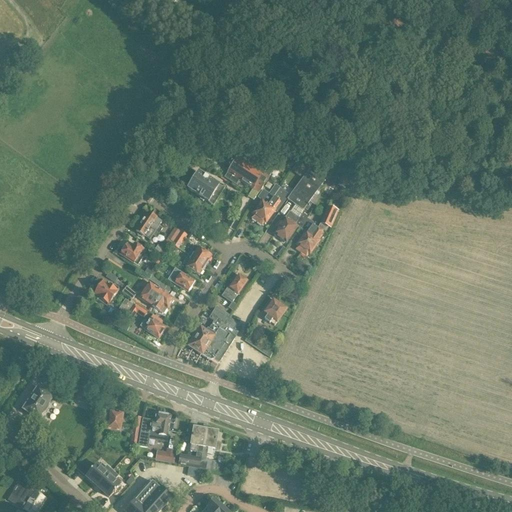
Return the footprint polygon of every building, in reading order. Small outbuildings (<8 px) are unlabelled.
[(261,191),(269,178),(238,158),(227,174),(225,178),(234,184),(236,179),(252,190),(254,187),(261,191)] [(301,162),(297,167),(306,174),(310,169),(301,162)] [(314,176),(308,172),(288,200),(303,211),(326,180),(316,173),(314,176)] [(220,196),(224,190),(199,173),(188,191),(208,204),(216,192),(220,196)] [(345,189),(349,180),(342,176),(338,186),(345,189)] [(333,191),(339,181),(331,177),(325,187),(333,191)] [(257,223),(279,189),(276,186),(273,191),(275,193),(271,197),(269,195),(264,202),(262,201),(252,215),(253,216),(251,219),(257,223)] [(254,201),(261,191),(254,187),(252,190),(248,198),(254,201)] [(279,189),(257,223),(262,226),(264,223),(265,224),(275,211),(278,213),(286,201),(285,200),(289,195),(286,193),(279,189)] [(329,228),(336,211),(328,207),(321,224),(321,225),(317,230),(319,231),(321,228),(325,230),(327,227),(329,228)] [(160,233),(162,230),(159,227),(162,223),(157,219),(148,213),(143,221),(157,230),(155,233),(159,235),(160,233)] [(299,219),(290,213),(274,235),(286,243),(298,228),(300,230),(297,234),(298,234),(307,220),(308,218),(303,214),(299,219)] [(307,220),(298,234),(302,237),(297,246),(298,247),(296,250),(301,254),(317,230),(313,227),(314,225),(307,220)] [(159,235),(155,233),(157,230),(143,221),(136,232),(144,238),(145,238),(150,241),(153,236),(156,239),(160,233),(159,235)] [(322,233),(325,230),(321,228),(319,231),(317,230),(301,254),(306,257),(308,254),(310,255),(319,242),(318,241),(323,233),(322,233)] [(168,239),(167,241),(173,244),(180,234),(175,230),(168,239)] [(173,244),(172,246),(177,249),(180,244),(186,236),(181,233),(180,234),(173,244)] [(162,249),(158,246),(155,251),(164,257),(169,251),(172,246),(173,244),(167,241),(162,249)] [(144,251),(135,245),(132,249),(127,246),(121,256),(134,264),(138,267),(145,257),(141,255),(144,251)] [(192,258),(205,267),(211,257),(195,247),(189,256),(192,258)] [(175,265),(179,259),(169,252),(165,258),(175,265)] [(158,266),(164,258),(156,253),(151,261),(158,266)] [(199,276),(205,267),(192,258),(186,267),(199,276)] [(297,267),(294,271),(297,273),(296,274),(302,277),(306,268),(301,265),(299,268),(297,267)] [(158,279),(161,274),(155,270),(152,275),(158,279)] [(181,274),(178,272),(176,270),(169,280),(189,293),(195,283),(181,274)] [(152,276),(149,281),(152,283),(160,288),(165,291),(168,286),(155,278),(152,276)] [(233,282),(225,293),(223,296),(228,300),(233,303),(238,295),(247,282),(239,276),(234,283),(233,282)] [(108,285),(103,282),(101,285),(100,284),(97,287),(114,298),(119,291),(118,291),(119,290),(109,283),(108,285)] [(149,284),(139,299),(142,301),(152,307),(148,312),(150,314),(154,308),(153,308),(163,293),(165,291),(160,288),(158,290),(152,286),(149,284)] [(163,293),(153,308),(154,308),(164,315),(174,300),(168,296),(173,289),(168,286),(165,291),(163,293)] [(109,306),(114,298),(97,287),(94,292),(95,293),(93,296),(98,299),(97,301),(107,308),(108,306),(109,306)] [(131,301),(136,296),(127,288),(122,294),(131,301)] [(277,324),(287,310),(274,301),(264,314),(267,317),(264,320),(270,324),(275,326),(276,324),(277,324)] [(126,315),(133,305),(128,302),(126,306),(122,304),(119,309),(126,315)] [(216,308),(212,314),(225,323),(228,318),(229,316),(216,308)] [(200,329),(188,348),(203,358),(203,357),(210,362),(214,361),(219,364),(235,339),(242,327),(228,318),(225,323),(212,314),(209,319),(214,322),(209,331),(205,329),(203,331),(200,329)] [(144,322),(140,328),(159,340),(166,329),(161,326),(163,323),(158,319),(155,317),(153,316),(151,319),(148,324),(144,322)] [(119,329),(126,333),(129,327),(122,323),(119,329)] [(270,359),(272,354),(248,338),(245,342),(270,359)] [(38,389),(24,411),(38,420),(40,415),(41,415),(46,412),(48,409),(49,403),(52,398),(38,389)] [(74,398),(93,405),(97,395),(78,389),(74,398)] [(122,415),(123,411),(118,410),(117,414),(111,413),(108,427),(107,428),(109,432),(110,430),(120,432),(122,415)] [(155,422),(143,420),(138,447),(147,449),(150,432),(158,434),(158,436),(160,436),(159,442),(166,443),(167,437),(171,416),(156,414),(155,422)] [(132,437),(138,438),(140,428),(132,427),(130,437),(132,437)] [(197,453),(196,459),(181,456),(179,466),(199,470),(206,429),(201,428),(200,430),(194,429),(190,452),(197,453)] [(206,429),(199,470),(216,473),(216,472),(222,473),(224,463),(222,462),(224,454),(219,454),(217,462),(206,460),(208,450),(215,452),(216,450),(220,450),(221,444),(216,443),(218,433),(211,432),(212,430),(208,429),(206,429)] [(136,448),(138,438),(132,437),(130,447),(136,448)] [(175,455),(156,451),(155,459),(174,462),(175,455)] [(97,465),(86,478),(97,488),(112,472),(106,467),(103,471),(97,465)] [(188,469),(187,477),(198,479),(200,471),(188,469)] [(112,472),(97,488),(109,499),(120,486),(114,481),(118,477),(112,472)] [(261,476),(260,483),(275,487),(277,481),(261,476)] [(277,481),(275,487),(291,491),(293,485),(277,481)] [(152,483),(125,511),(160,511),(171,500),(152,483)] [(22,510),(25,511),(38,511),(46,500),(33,492),(22,510)] [(226,511),(215,501),(208,508),(212,511),(226,511)]
